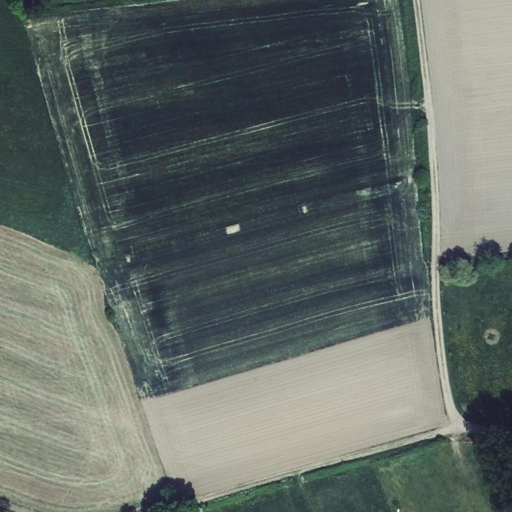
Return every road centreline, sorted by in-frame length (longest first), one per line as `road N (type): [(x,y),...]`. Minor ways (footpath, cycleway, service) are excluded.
road 1 (track): [(460,429),(441,346),(428,102),(413,0)]
road 2 (track): [(156,511),(447,431),(511,436)]
